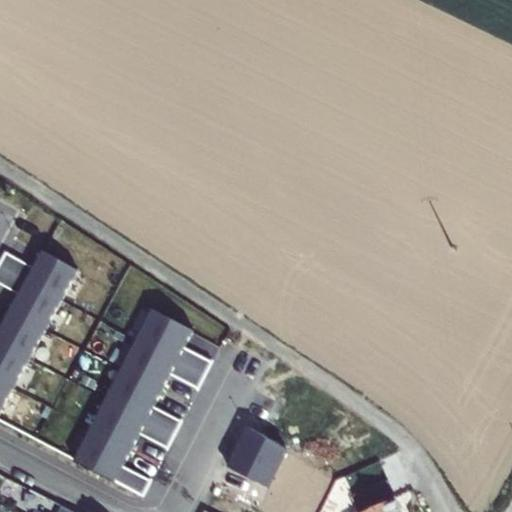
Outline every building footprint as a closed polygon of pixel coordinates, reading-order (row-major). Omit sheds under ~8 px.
[(0,254),(0,270),(55,301),(72,272),(37,252),(27,269),(0,254)] [(55,301),(0,270),(0,288),(13,295),(4,311),(39,330),(55,301)] [(128,340),(196,376),(204,363),(176,348),(185,331),(145,310),(128,340)] [(0,346),(23,359),(39,330),(4,311),(0,318),(0,346)] [(189,389),(196,376),(128,340),(113,370),(153,391),(162,375),(189,389)] [(23,359),(0,346),(0,384),(6,388),(23,359)] [(97,399),(165,434),(172,421),(145,407),(153,391),(113,370),(97,399)] [(158,448),(165,434),(97,399),(82,428),(122,449),(131,433),(158,448)] [(248,419),(232,449),(246,457),(262,428),(248,419)] [(66,458),(133,495),(141,479),(114,465),(122,449),(82,428),(66,458)] [(360,510),(355,511),(398,511),(386,482),(352,495),(360,510)] [(30,511),(72,511),(53,501),(46,511),(43,511),(33,506),(30,511)]
